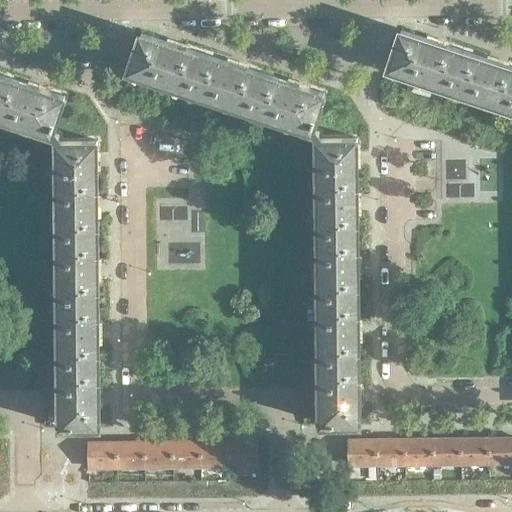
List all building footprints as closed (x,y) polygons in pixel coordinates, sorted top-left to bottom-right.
[(428,54),(423,52),(428,38),(401,29),(389,66),(391,67),(391,65),(399,68),(399,69),(425,78),(431,61),(426,60),(428,54)] [(168,57),(163,55),(168,41),(141,32),(129,69),(131,70),(131,68),(139,71),(139,72),(165,81),(171,64),(166,62),(168,57)] [(433,55),(437,41),(428,38),(423,52),(428,54),(433,55)] [(173,58),(177,44),(168,41),(163,55),(168,57),(173,58)] [(450,86),(463,50),(437,41),(433,55),(428,54),(426,60),(431,61),(425,78),(426,78),(426,77),(434,80),(434,81),(450,86)] [(191,89),(203,52),(177,44),(173,58),(168,57),(166,62),(171,64),(165,81),(166,81),(166,80),(174,83),(174,84),(191,89)] [(488,74),(484,72),(488,58),(463,50),(450,86),(451,87),(452,85),(460,88),(459,89),(486,98),(491,81),(486,80),(488,74)] [(228,77),(224,75),(228,61),(203,52),(191,89),(191,90),(192,88),(200,91),(199,92),(226,101),(231,84),(226,82),(228,77)] [(493,75),(498,61),(488,58),(484,72),(488,74),(493,75)] [(233,78),(238,64),(228,61),(224,75),(228,77),(233,78)] [(511,106),(511,102),(511,65),(498,61),(493,75),(488,74),(486,80),(491,81),(486,98),(487,97),(495,100),(494,101),(511,106)] [(251,109),(263,72),(238,64),(233,78),(228,77),(226,82),(231,84),(226,101),(227,100),(235,102),(234,104),(251,109)] [(289,96),(284,95),(289,81),(263,72),(251,109),(252,109),(252,108),(260,111),(260,112),(286,121),(292,104),(287,102),(289,96)] [(29,99),(24,98),(29,84),(3,75),(0,85),(0,113),(0,114),(26,124),(32,107),(27,105),(29,99)] [(293,98),(298,84),(289,81),(284,95),(289,96),(293,98)] [(34,101),(38,87),(29,84),(24,98),(29,99),(34,101)] [(312,129),(325,92),(298,84),(293,98),(289,96),(287,102),(292,104),(286,121),(287,121),(287,120),(295,122),(295,124),(312,129)] [(53,132),(65,95),(38,87),(34,101),(29,99),(27,105),(32,107),(26,124),(27,124),(27,123),(35,125),(35,126),(53,132)] [(357,157),(357,150),(357,137),(318,137),(319,167),(336,167),(336,162),(342,162),(342,157),(357,157)] [(97,159),(97,152),(97,140),(58,140),(58,170),(76,170),(76,165),(82,165),(82,160),(97,159)] [(357,167),(357,157),(342,157),(342,162),(342,167),(357,167)] [(97,169),(97,159),(82,160),(82,165),(82,170),(97,169)] [(358,193),(357,167),(342,167),(342,162),(336,162),(336,167),(319,167),(319,168),(320,168),(320,176),(319,176),(319,204),(337,204),(337,199),(343,199),(343,194),(358,193)] [(98,196),(97,169),(82,170),(82,165),(76,165),(76,170),(58,170),(60,170),(60,179),(59,179),(59,207),(77,206),(77,201),(83,201),(83,196),(98,196)] [(358,203),(358,193),(343,194),(343,199),(343,204),(358,203)] [(98,206),(98,197),(98,196),(83,196),(83,201),(83,206),(98,206)] [(358,230),(358,213),(358,203),(343,204),(343,199),(337,199),(337,204),(319,204),(319,205),(320,205),(320,213),(319,213),(319,231),(358,230)] [(98,233),(98,215),(98,206),(83,206),(83,201),(77,201),(77,206),(59,207),(60,207),(60,216),(59,216),(59,233),(98,233)] [(358,257),(358,230),(319,231),(321,231),(321,240),(319,240),(320,267),(338,267),(338,262),(343,262),(343,257),(358,257)] [(98,260),(98,233),(59,233),(59,234),(60,234),(61,242),(59,242),(59,270),(78,270),(77,265),(83,265),(83,260),(98,260)] [(359,267),(358,257),(343,257),(343,262),(343,267),(359,267)] [(98,270),(98,261),(98,260),(83,260),(83,265),(83,270),(98,270)] [(359,294),(359,277),(359,267),(343,267),(343,262),(338,262),(338,267),(320,267),(320,268),(321,268),(321,277),(320,277),(320,294),(359,294)] [(99,296),(98,279),(98,270),(83,270),(83,265),(77,265),(78,270),(59,270),(59,271),(61,271),(61,279),(60,279),(60,297),(99,296)] [(359,321),(359,294),(320,294),(320,295),(321,295),(321,303),(320,303),(320,331),(339,331),(339,326),(344,326),(344,321),(359,321)] [(99,323),(99,296),(60,297),(60,298),(61,298),(61,306),(60,306),(60,334),(78,334),(78,329),(84,329),(84,324),(99,323)] [(359,331),(359,321),(344,321),(344,326),(344,331),(359,331)] [(99,333),(99,324),(99,323),(84,324),(84,329),(84,334),(99,333)] [(359,357),(359,340),(359,331),(344,331),(344,326),(339,326),(339,331),(320,331),(320,332),(322,332),(322,340),(320,340),(321,358),(359,357)] [(99,360),(99,342),(99,333),(84,334),(84,329),(78,329),(78,334),(60,334),(60,335),(61,335),(61,343),(60,343),(60,360),(99,360)] [(360,384),(359,357),(321,358),(321,359),(322,359),(322,367),(321,367),(321,395),(339,395),(339,390),(345,389),(345,384),(360,384)] [(99,387),(99,360),(60,360),(60,361),(62,361),(62,370),(60,370),(61,397),(79,397),(79,392),(84,392),(84,387),(99,387)] [(360,394),(360,385),(360,384),(345,384),(345,389),(345,394),(360,394)] [(100,397),(99,388),(99,387),(84,387),(84,392),(85,397),(100,397)] [(360,422),(360,404),(360,394),(345,394),(345,389),(339,390),(339,395),(321,395),(322,395),(322,404),(321,404),(321,422),(360,422)] [(100,425),(100,407),(100,397),(85,397),(84,392),(79,392),(79,397),(61,397),(61,398),(62,398),(62,407),(61,407),(61,425),(100,425)] [(511,462),(511,436),(489,437),(489,463),(511,462)] [(489,463),(489,437),(461,438),(461,463),(489,463)] [(377,464),(376,438),(348,439),(348,464),(377,464)] [(405,464),(405,438),(376,438),(377,464),(405,464)] [(433,463),(433,438),(405,438),(405,464),(433,463)] [(461,463),(461,438),(433,438),(433,463),(461,463)] [(258,465),(257,439),(229,440),(229,465),(258,465)] [(173,466),(173,440),(145,441),(145,466),(173,466)] [(201,466),(201,440),(173,440),(173,466),(201,466)] [(229,465),(229,440),(201,440),(201,466),(229,465)] [(117,467),(116,441),(88,441),(89,467),(117,467)] [(145,466),(145,441),(116,441),(117,467),(145,466)]
